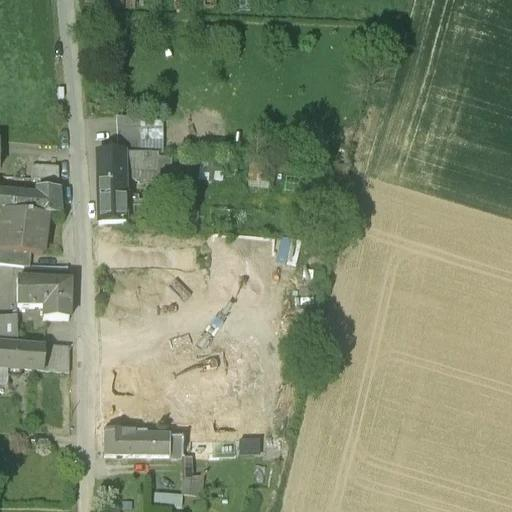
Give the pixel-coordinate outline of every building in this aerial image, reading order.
[(352,164),(364,166),(372,108),(361,106),(352,164)] [(140,118),(115,119),(117,155),(142,153),(140,118)] [(117,155),(96,154),(97,170),(123,169),(123,155),(117,155)] [(157,155),(123,155),(123,169),(157,169),(157,155)] [(123,169),(97,170),(98,225),(124,224),(123,169)] [(34,198),(0,195),(0,212),(1,213),(35,216),(47,217),(60,218),(57,187),(33,188),(34,198)] [(35,216),(1,213),(0,225),(0,252),(22,255),(42,257),(47,217),(35,216)] [(231,218),(208,217),(207,226),(231,227),(231,218)] [(230,278),(231,243),(217,243),(216,278),(230,278)] [(268,271),(270,248),(246,246),(244,270),(268,271)] [(22,255),(0,252),(0,266),(20,269),(22,255)] [(68,285),(17,282),(17,309),(42,308),(42,322),(67,323),(68,285)] [(16,320),(0,319),(0,347),(16,348),(16,320)] [(207,321),(196,320),(195,339),(206,339),(207,321)] [(16,348),(0,347),(0,370),(7,371),(21,373),(40,374),(42,350),(16,348)] [(69,349),(43,347),(42,350),(40,374),(69,374),(69,349)] [(159,367),(101,368),(101,401),(102,401),(102,419),(122,418),(121,395),(159,395),(159,367)] [(181,368),(159,367),(159,395),(180,396),(181,368)] [(199,368),(181,368),(180,396),(199,395),(199,368)] [(242,369),(199,368),(199,395),(242,394),(242,369)] [(199,395),(180,396),(180,411),(209,411),(209,444),(243,441),(242,394),(199,395)] [(209,411),(180,411),(181,441),(181,443),(181,444),(209,444),(209,411)] [(122,418),(102,419),(103,437),(122,437),(122,418)] [(122,437),(103,437),(103,459),(122,459),(122,440),(122,439),(122,437)] [(166,440),(122,440),(122,459),(166,459),(166,440)] [(181,441),(166,440),(166,459),(180,459),(181,444),(181,443),(181,441)] [(209,444),(181,444),(180,459),(209,459),(209,444)]
